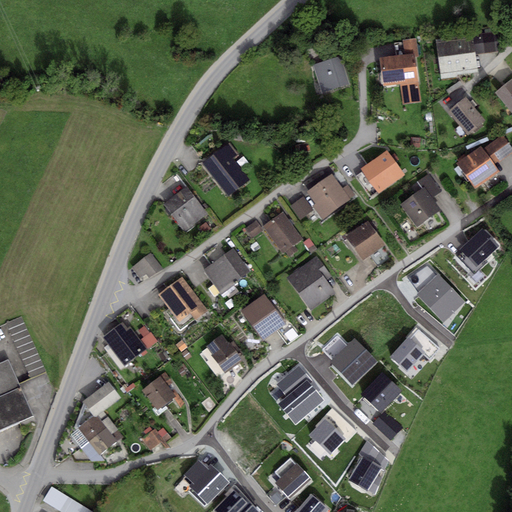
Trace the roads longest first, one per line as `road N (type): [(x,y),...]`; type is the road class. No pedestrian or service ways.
road 1 (residential): [(106,293),(137,296),(357,141),(364,61),(385,51)]
road 2 (tertiary): [(294,0),(196,103),(106,293)]
road 3 (tertiary): [(106,293),(40,477)]
road 4 (residential): [(40,477),(108,476),(205,433)]
road 5 (residential): [(386,280),(511,185)]
road 6 (residential): [(387,449),(292,347)]
road 7 (residential): [(205,433),(260,369),(292,347)]
